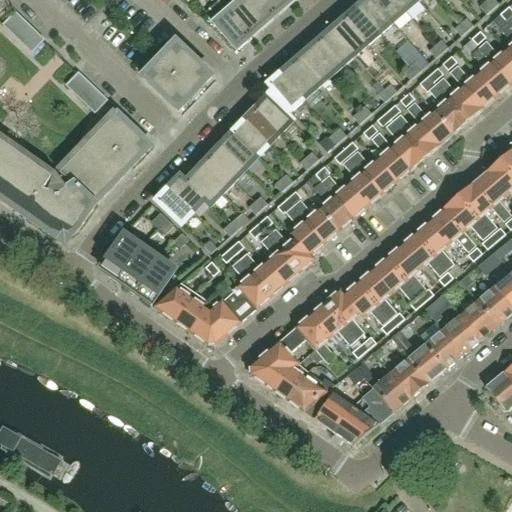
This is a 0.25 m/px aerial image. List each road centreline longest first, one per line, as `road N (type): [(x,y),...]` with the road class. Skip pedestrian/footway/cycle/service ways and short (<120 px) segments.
road 1 (residential): [(210,377),(468,171),(475,136),(511,105)]
road 2 (residential): [(69,275),(184,144),(338,0)]
road 3 (residential): [(210,377),(69,275)]
road 4 (residential): [(333,466),(210,377)]
road 5 (residential): [(333,466),(361,475),(445,409)]
